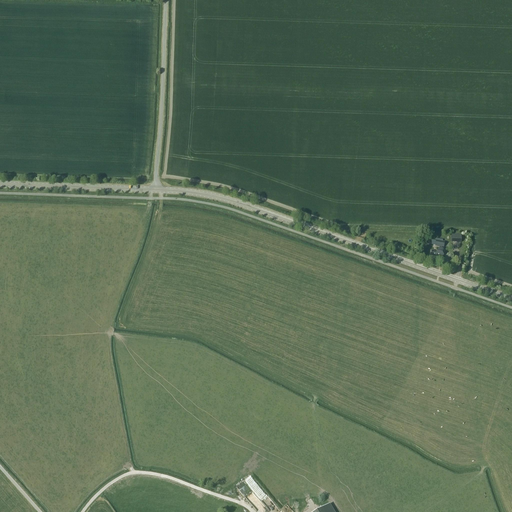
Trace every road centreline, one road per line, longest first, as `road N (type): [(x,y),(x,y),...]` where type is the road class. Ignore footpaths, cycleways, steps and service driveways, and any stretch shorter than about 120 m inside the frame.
road 1 (tertiary): [(155,189),(225,199),(511,298)]
road 2 (unclassified): [(165,0),(155,189)]
road 3 (tertiary): [(0,183),(155,189)]
